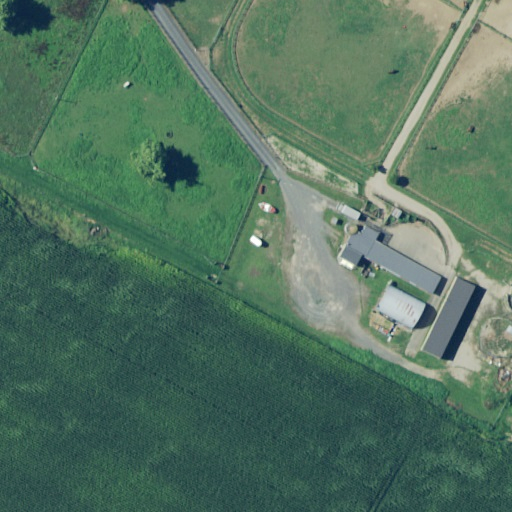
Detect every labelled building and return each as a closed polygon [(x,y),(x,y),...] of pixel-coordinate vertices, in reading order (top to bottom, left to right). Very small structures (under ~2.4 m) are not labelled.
[(361,208),(343,199),(336,211),(355,221),(361,208)] [(357,223),(356,226),(347,221),(341,230),(350,236),(338,257),(354,266),(360,256),(430,295),(439,278),(386,249),(390,241),(357,223)] [(386,282),(366,271),(361,280),(381,290),(386,282)] [(472,287),(455,279),(421,350),(438,358),(472,287)] [(425,303),(388,284),(375,309),(398,321),(411,328),(425,303)]
